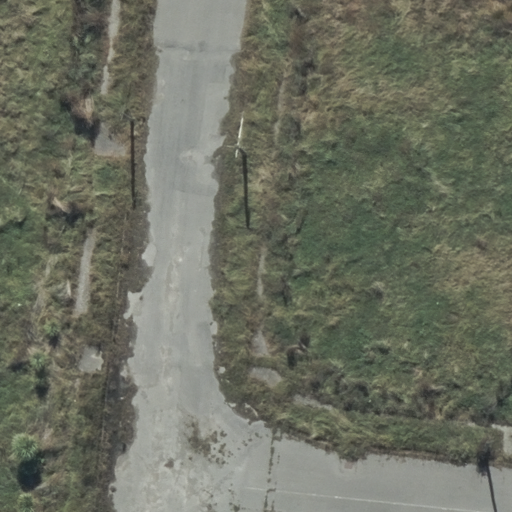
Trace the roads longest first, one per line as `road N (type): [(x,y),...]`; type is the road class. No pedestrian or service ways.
road 1 (track): [(162,511),(214,0)]
road 2 (track): [(511,494),(168,454)]
